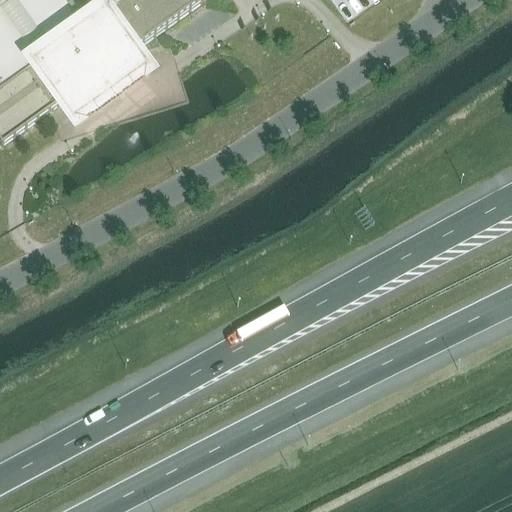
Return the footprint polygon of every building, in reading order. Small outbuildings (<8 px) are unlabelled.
[(198,0),(132,0),(0,94),(0,147),(1,149),(60,107),(72,125),(138,78),(136,72),(141,71),(138,59),(133,61),(131,56),(202,5),(198,0)] [(0,0),(0,94),(132,0),(0,0)] [(295,62),(318,41),(301,23),(279,44),(295,62)] [(265,31),(239,47),(260,83),(287,67),(265,31)] [(214,69),(239,56),(234,46),(209,59),(214,69)]
